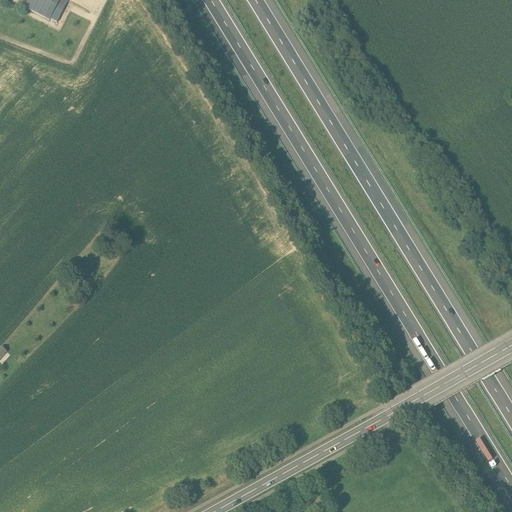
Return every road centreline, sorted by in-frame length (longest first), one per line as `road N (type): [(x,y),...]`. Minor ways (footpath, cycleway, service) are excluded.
road 1 (motorway): [(209,0),(511,489)]
road 2 (motorway): [(511,414),(259,0)]
road 3 (tertiary): [(213,511),(511,346)]
